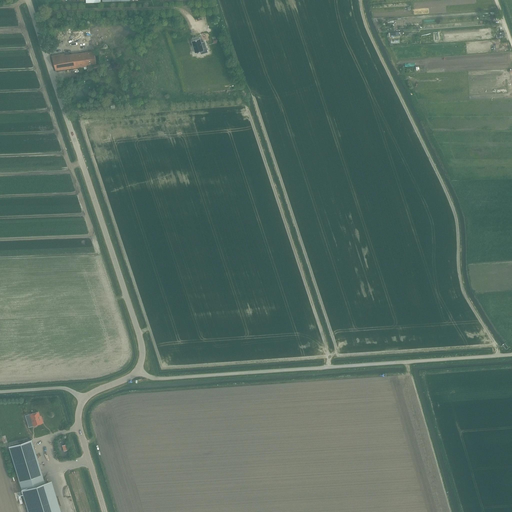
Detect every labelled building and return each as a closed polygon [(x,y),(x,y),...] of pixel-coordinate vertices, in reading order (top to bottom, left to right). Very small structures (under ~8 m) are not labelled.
[(108,33),(114,32),(112,22),(89,25),(92,45),(109,43),(108,33)] [(55,40),(57,40),(72,38),(71,28),(53,30),(55,40)] [(188,39),(192,51),(197,49),(197,51),(203,50),(200,39),(197,40),(196,36),(188,39)] [(64,53),(51,56),(55,70),(86,66),(86,65),(96,63),(94,51),(65,56),(64,53)] [(144,75),(140,77),(142,84),(146,83),(152,82),(152,81),(156,80),(155,76),(160,75),(158,69),(152,71),(153,72),(150,73),(149,73),(148,72),(144,73),(144,75)] [(31,421),(32,426),(42,423),(41,418),(40,419),(38,412),(30,414),(32,421),(31,421)] [(31,439),(9,446),(19,480),(42,473),(31,439)] [(23,490),(29,511),(53,511),(45,483),(22,490),(23,490)]
